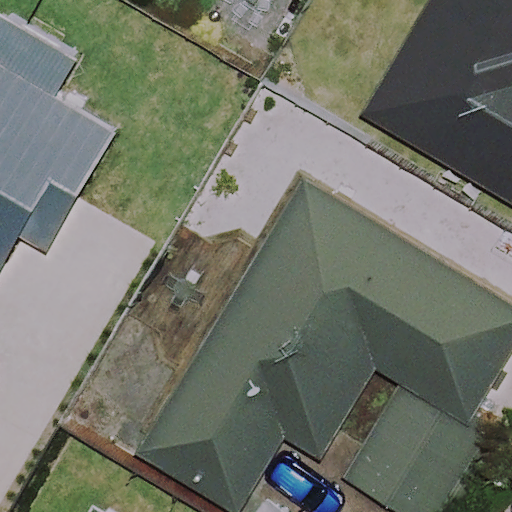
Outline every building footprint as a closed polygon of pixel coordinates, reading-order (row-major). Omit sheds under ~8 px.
[(141,0),(0,0),(0,155),(38,177),(141,0)] [(309,0),(218,0),(199,35),(267,74),(309,0)] [(511,0),(437,0),(374,111),(511,189),(511,0)] [(252,510),(299,436),(331,456),(420,511),(443,511),(511,401),(511,287),(323,169),(150,446),(252,510)] [(133,262),(36,211),(0,278),(0,339),(71,377),(133,262)]
